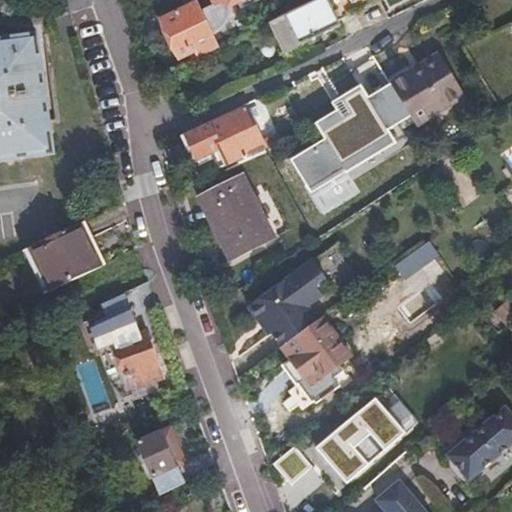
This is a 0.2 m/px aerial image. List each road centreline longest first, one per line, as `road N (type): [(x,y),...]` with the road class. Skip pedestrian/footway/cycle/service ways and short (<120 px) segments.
road 1 (residential): [(144,143),(160,241),(259,511)]
road 2 (residential): [(442,0),(144,143)]
road 3 (residential): [(101,0),(144,143)]
